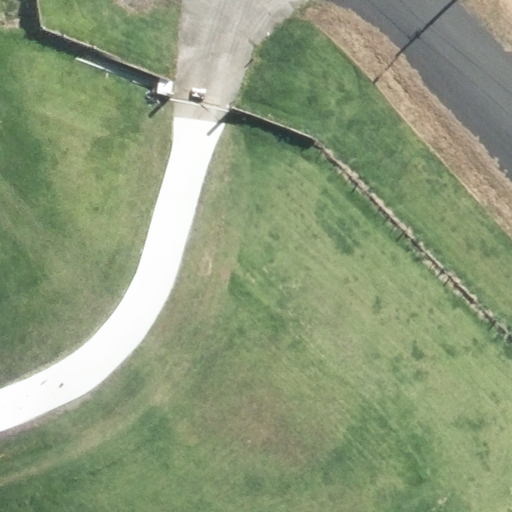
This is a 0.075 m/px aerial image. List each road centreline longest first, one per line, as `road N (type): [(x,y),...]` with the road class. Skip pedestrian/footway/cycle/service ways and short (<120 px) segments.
road 1 (track): [(0,413),(26,407),(128,315),(193,188),(219,49),(253,0)]
road 2 (unclassified): [(412,0),(511,104)]
